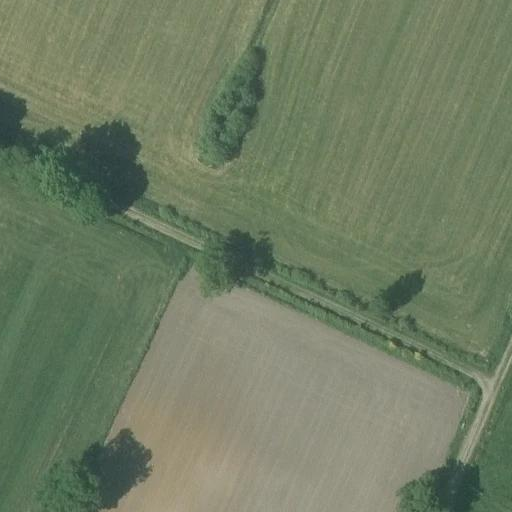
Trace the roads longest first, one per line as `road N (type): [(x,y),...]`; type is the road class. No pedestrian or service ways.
road 1 (track): [(0,155),(494,388)]
road 2 (track): [(442,511),(494,388)]
